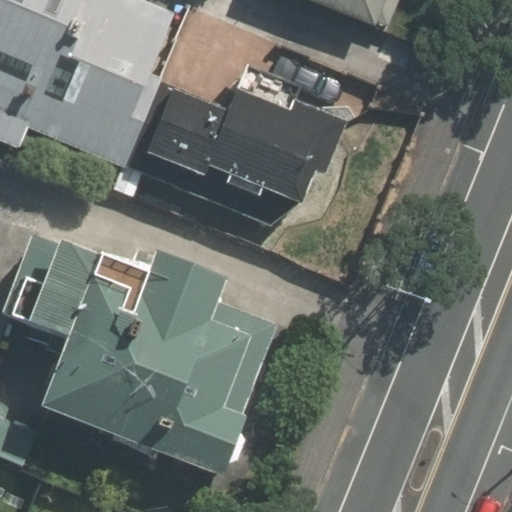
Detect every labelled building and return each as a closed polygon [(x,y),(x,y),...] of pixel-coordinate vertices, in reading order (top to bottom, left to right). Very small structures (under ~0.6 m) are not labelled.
[(146,73),(172,7),(153,0),(0,0),(0,137),(20,145),(26,126),(268,220),(305,196),(318,167),(327,170),(348,117),(298,97),(294,105),(240,85),(231,107),(146,73)] [(308,0),(376,27),(387,0),(308,0)] [(405,56),(304,11),(289,46),(389,91),(405,56)] [(71,245),(34,229),(2,306),(74,335),(48,400),(225,471),(286,320),(225,295),(235,273),(163,244),(153,266),(76,235),(71,245)] [(43,415),(0,396),(0,436),(30,448),(43,415)] [(0,511),(8,511),(12,504),(0,498),(0,511)]
